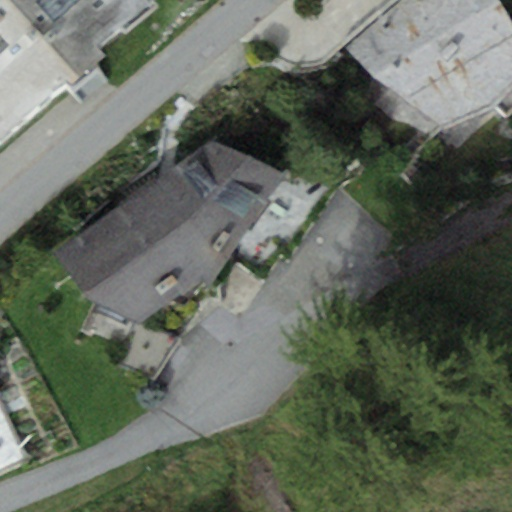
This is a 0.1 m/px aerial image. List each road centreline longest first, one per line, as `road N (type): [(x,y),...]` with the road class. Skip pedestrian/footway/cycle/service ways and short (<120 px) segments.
road 1 (residential): [(0,497),(96,462),(189,401),(332,237)]
road 2 (residential): [(267,0),(0,223)]
